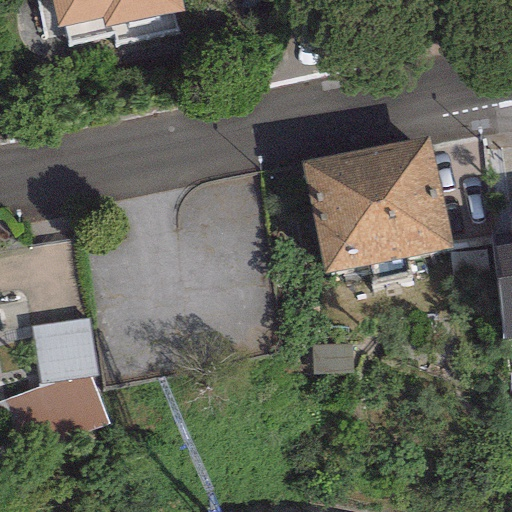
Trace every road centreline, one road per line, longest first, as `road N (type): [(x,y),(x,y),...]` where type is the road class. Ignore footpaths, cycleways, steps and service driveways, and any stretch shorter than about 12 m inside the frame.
road 1 (tertiary): [(357,119),(0,189)]
road 2 (residential): [(340,0),(357,119)]
